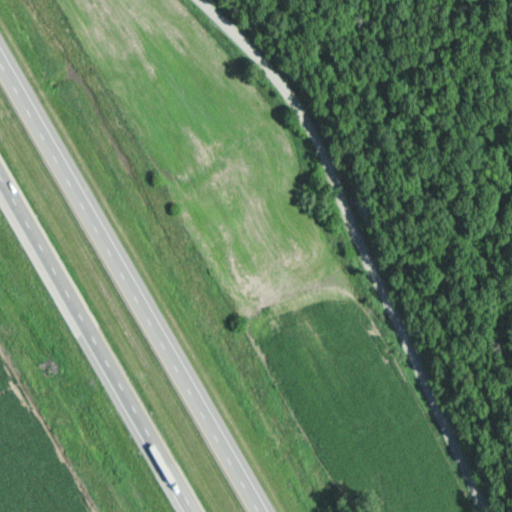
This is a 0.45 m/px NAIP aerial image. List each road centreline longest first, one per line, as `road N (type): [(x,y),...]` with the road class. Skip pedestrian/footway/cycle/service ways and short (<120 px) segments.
road 1 (residential): [(492,511),(298,98),(206,0)]
road 2 (motorway): [(267,511),(0,48)]
road 3 (motorway): [(0,177),(193,511)]
